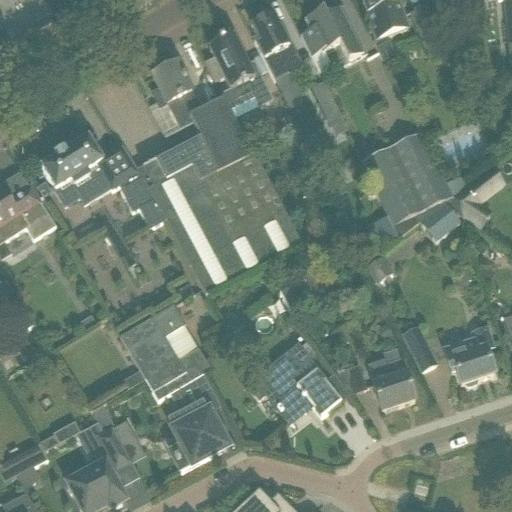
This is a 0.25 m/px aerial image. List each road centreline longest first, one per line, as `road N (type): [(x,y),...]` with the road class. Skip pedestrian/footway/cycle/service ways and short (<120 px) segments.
road 1 (tertiary): [(0,127),(204,0)]
road 2 (residential): [(354,491),(246,469),(166,511)]
road 3 (unclassified): [(354,491),(377,458),(511,414)]
